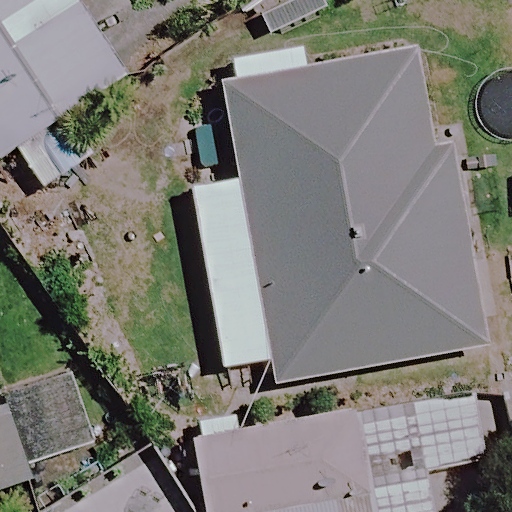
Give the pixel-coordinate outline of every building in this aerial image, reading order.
[(0,0),(0,159),(129,78),(79,0),(0,0)] [(302,48),(226,62),(234,108),(182,117),(196,193),(231,392),(491,346),(456,148),(443,151),(426,51),(306,72),(302,48)] [(487,467),(481,399),(419,404),(424,472),(487,467)] [(0,490),(24,483),(0,411),(0,490)] [(435,511),(431,480),(373,487),(364,415),(189,437),(198,511),(435,511)]
